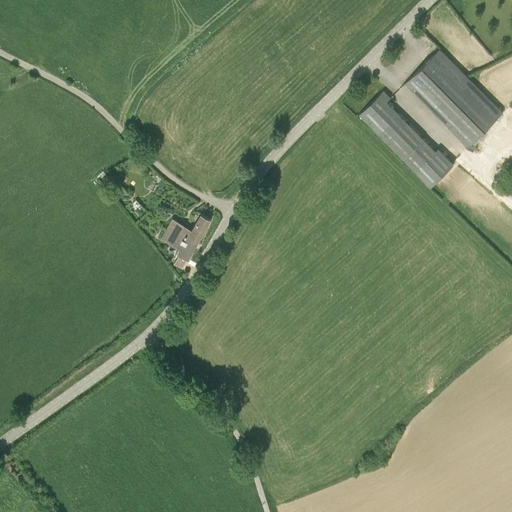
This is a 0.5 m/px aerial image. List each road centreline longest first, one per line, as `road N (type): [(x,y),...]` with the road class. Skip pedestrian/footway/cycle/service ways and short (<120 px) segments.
road 1 (unclassified): [(233,210),(270,158),(429,0)]
road 2 (unclassified): [(267,511),(232,428),(146,336)]
road 3 (track): [(166,173),(89,100),(0,52)]
road 4 (unclassified): [(0,443),(146,336)]
road 5 (track): [(395,89),(511,204)]
road 6 (unclassified): [(146,336),(179,299),(233,210)]
